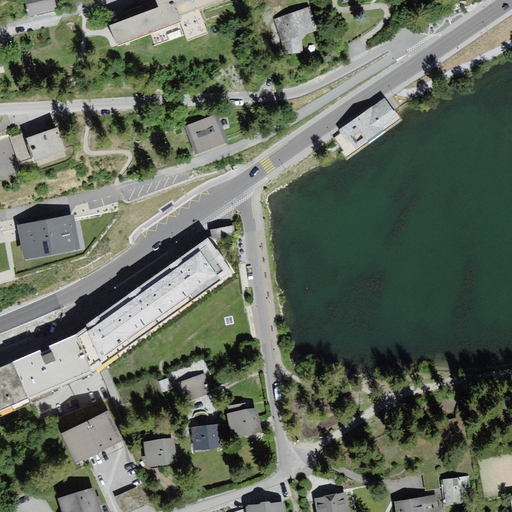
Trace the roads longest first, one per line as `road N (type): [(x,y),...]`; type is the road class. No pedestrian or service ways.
road 1 (residential): [(0,214),(77,199),(225,151),(324,102),(411,41)]
road 2 (residential): [(411,41),(286,93),(0,109)]
road 3 (residential): [(244,179),(287,470),(249,492),(182,511)]
road 4 (secondary): [(0,325),(148,246),(244,179)]
road 5 (secondary): [(244,179),(428,52)]
